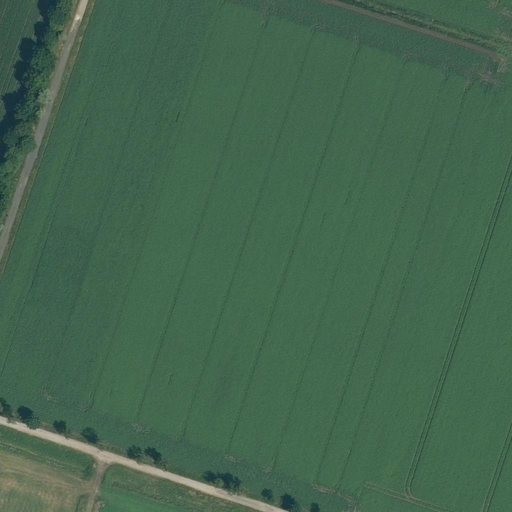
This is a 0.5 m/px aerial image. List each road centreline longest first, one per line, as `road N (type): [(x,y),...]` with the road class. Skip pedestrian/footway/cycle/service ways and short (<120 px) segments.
road 1 (unclassified): [(275,511),(0,417)]
road 2 (unclassified): [(75,0),(0,226)]
